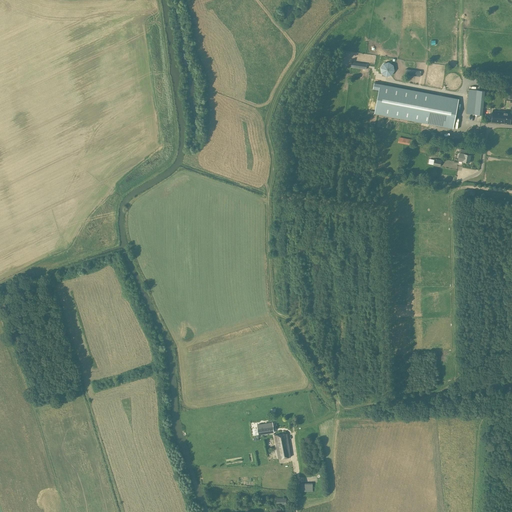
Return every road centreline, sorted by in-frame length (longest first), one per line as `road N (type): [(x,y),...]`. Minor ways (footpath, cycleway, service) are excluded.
road 1 (track): [(349,0),(293,67),(268,124),(275,154),(268,194),(272,303),(318,361),(340,410)]
road 2 (track): [(458,382),(458,185)]
road 3 (track): [(340,410),(415,403),(458,382)]
road 4 (track): [(332,414),(331,498),(295,507)]
